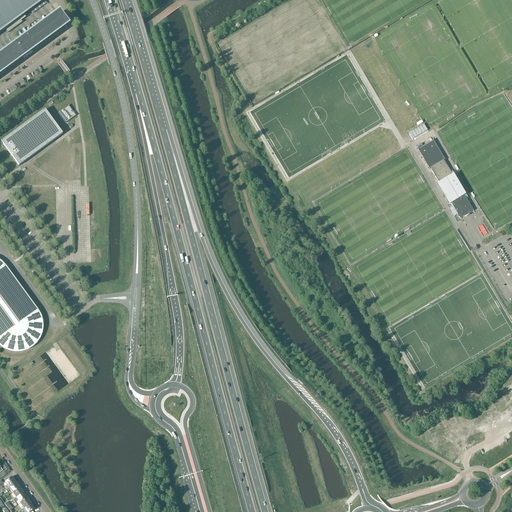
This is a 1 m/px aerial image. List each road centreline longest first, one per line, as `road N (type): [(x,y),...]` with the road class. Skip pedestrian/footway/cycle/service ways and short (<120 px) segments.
road 1 (motorway): [(139,93),(251,511)]
road 2 (motorway): [(359,486),(326,423),(266,355),(215,273),(162,130)]
road 3 (motorway): [(264,511),(162,130)]
road 4 (motorway): [(139,93),(181,359)]
road 5 (secondary): [(137,259),(127,124),(91,0)]
road 6 (unclassified): [(0,179),(84,295),(107,298)]
road 7 (secondary): [(177,385),(157,406),(178,432),(201,511)]
road 8 (secondary): [(209,511),(184,424),(191,398),(177,385)]
road 9 (motorway): [(162,130),(125,0)]
road 10 (unclassified): [(0,90),(71,36),(58,0)]
